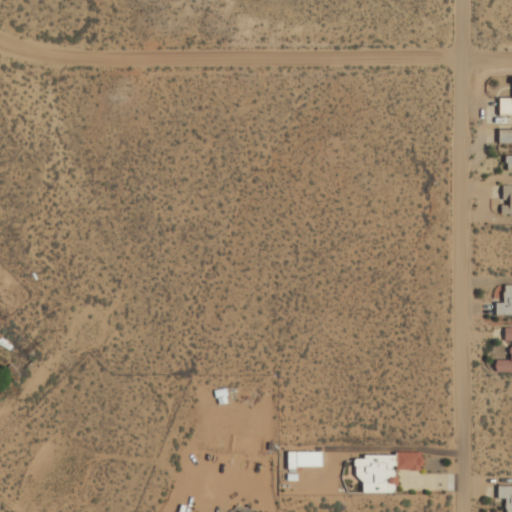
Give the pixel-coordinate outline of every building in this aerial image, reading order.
[(511,98),(497,98),(498,116),(511,115),(511,98)] [(511,143),(511,156),(505,156),(505,168),(511,167),(511,131),(498,132),(498,143),(511,143)] [(511,185),(501,185),(502,203),(500,203),(500,215),(511,215),(511,185)] [(511,284),(503,285),(502,303),(495,303),(494,315),(511,315),(511,284)] [(511,372),(511,327),(504,327),(503,343),(509,343),(508,360),(494,360),(494,372),(511,372)] [(357,493),(394,493),(395,470),(420,470),(420,454),(362,454),(362,459),(357,459),(357,493)] [(511,511),(511,485),(497,485),(496,499),(505,499),(504,511),(511,511)]
